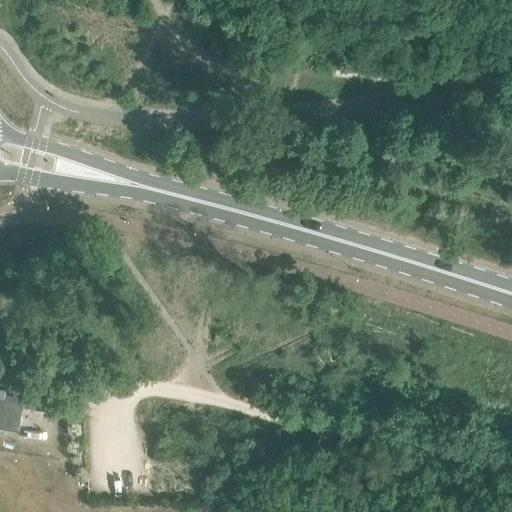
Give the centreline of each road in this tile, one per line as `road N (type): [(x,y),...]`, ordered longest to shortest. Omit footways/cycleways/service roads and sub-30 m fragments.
road 1 (secondary): [(511,295),(409,260),(0,153)]
road 2 (track): [(232,413),(419,444),(511,469)]
road 3 (track): [(117,475),(117,411),(138,389),(232,413)]
